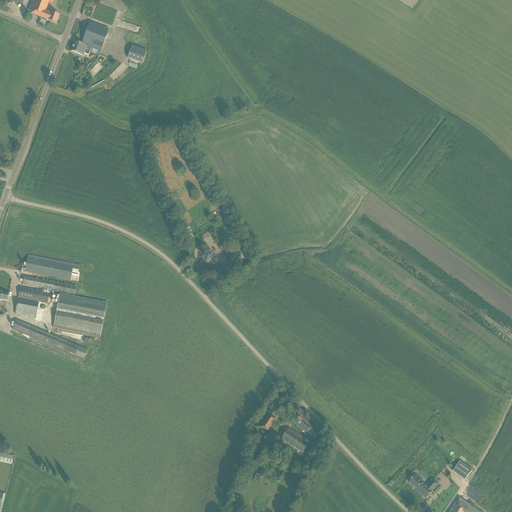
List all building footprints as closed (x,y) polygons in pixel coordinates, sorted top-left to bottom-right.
[(56,24),(59,16),(51,13),(52,12),(46,10),(49,2),(53,4),(54,0),(36,0),(35,2),(32,1),(27,13),(48,21),(56,24)] [(90,23),(81,45),(91,49),(90,52),(99,56),(109,30),(90,23)] [(71,52),(76,54),(83,57),(84,54),(88,55),(90,52),(91,49),(81,45),(75,43),(71,52)] [(147,51),(131,46),(127,58),(142,64),(147,51)] [(92,61),(86,68),(93,74),(99,67),(92,61)] [(0,131),(0,152),(9,154),(11,142),(13,142),(14,133),(0,131)] [(203,260),(206,264),(210,261),(215,268),(219,264),(206,246),(198,251),(204,260),(203,260)] [(28,255),(25,272),(70,281),(71,275),(79,277),(79,273),(78,273),(80,266),(28,255)] [(219,273),(225,279),(241,264),(234,255),(226,262),(228,264),(219,273)] [(76,287),(24,277),(22,285),(40,289),(55,292),(74,295),(76,287)] [(55,292),(40,289),(40,291),(20,288),(18,299),(48,304),(49,295),(54,295),(55,292)] [(0,300),(1,301),(1,300),(7,301),(8,294),(0,292),(0,300)] [(100,337),(107,303),(60,294),(53,328),(100,337)] [(15,314),(36,318),(38,304),(17,300),(15,314)] [(12,330),(83,359),(85,357),(88,350),(16,320),(12,330)] [(269,413),(259,426),(258,427),(263,431),(264,430),(267,432),(273,423),(276,425),(279,421),(276,419),(279,415),(273,410),(270,414),(269,413)] [(293,424),(307,436),(308,434),(314,439),(319,433),(314,429),(315,427),(301,415),(293,424)] [(282,440),(278,447),(279,448),(285,451),(285,450),(288,452),(289,451),(291,452),(293,447),(302,453),(307,446),(310,442),(303,438),(288,429),(285,433),(281,439),(282,440)] [(14,456),(0,453),(0,462),(12,465),(14,456)] [(307,470),(312,474),(317,465),(312,462),(307,470)] [(472,470),(460,462),(453,472),(465,480),(472,470)] [(259,484),(262,478),(256,476),(254,482),(259,484)] [(415,476),(409,483),(417,490),(417,491),(426,500),(433,492),(433,491),(439,485),(434,480),(428,487),(425,485),(425,486),(421,482),(423,480),(419,477),(417,480),(414,478),(415,476)] [(459,498),(449,511),(479,511),(473,508),(466,502),(459,498)]
